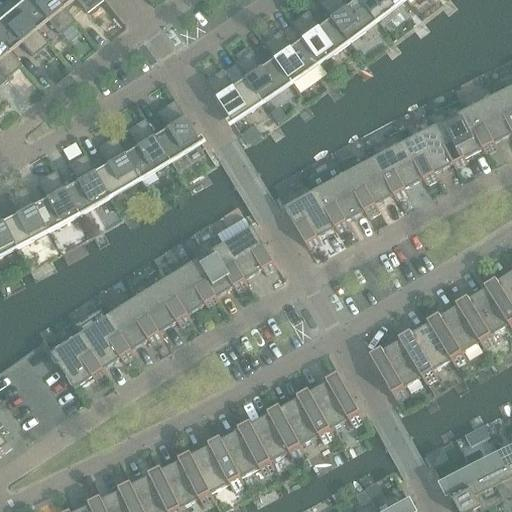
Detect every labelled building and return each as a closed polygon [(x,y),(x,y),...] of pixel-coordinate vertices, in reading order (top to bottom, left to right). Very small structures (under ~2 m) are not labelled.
[(50,46),(38,32),(19,9),(12,0),(10,0),(0,8),(0,18),(3,22),(0,24),(0,40),(11,54),(22,45),(33,59),(50,46)] [(65,10),(57,0),(29,0),(19,9),(38,32),(49,23),(60,37),(77,24),(65,10)] [(104,3),(101,0),(57,0),(65,10),(76,1),(87,16),(104,3)] [(377,24),(365,9),(359,1),(348,9),(341,0),(326,0),(319,5),(332,22),(337,29),(349,45),(377,24)] [(405,3),(402,0),(358,0),(359,1),(365,9),(377,24),(405,3)] [(349,45),(337,29),(332,22),(320,30),(308,14),(292,26),(303,42),(309,50),(321,66),(349,45)] [(321,66),(309,50),(303,42),(292,50),(280,34),(263,45),(275,62),(280,70),(292,86),(321,66)] [(11,54),(0,40),(0,73),(7,82),(23,68),(11,54)] [(364,58),(359,50),(355,53),(360,60),(364,58)] [(292,86),(280,70),(275,62),(263,70),(252,53),(235,65),(246,81),(252,90),(263,106),(292,86)] [(263,106),(252,90),(246,81),(234,89),(223,72),(206,84),(233,126),(263,106)] [(511,89),(494,98),(511,135),(511,89)] [(511,137),(511,135),(494,98),(464,113),(483,152),(486,158),(498,152),(495,146),(511,137)] [(202,146),(175,103),(158,115),(168,132),(156,139),(161,147),(172,164),(202,146)] [(483,152),(464,113),(433,129),(453,167),(456,174),(468,167),(465,161),(483,152)] [(172,164),(161,147),(156,139),(146,122),(128,133),(139,150),(127,157),(131,165),(142,182),(172,164)] [(453,167),(433,129),(403,145),(423,183),(427,189),(439,183),(435,176),(453,167)] [(142,182),(131,165),(127,157),(116,139),(98,150),(109,167),(97,174),(101,183),(111,200),(142,182)] [(423,183),(403,145),(374,160),(394,199),(397,205),(409,198),(406,192),(423,183)] [(101,183),(97,174),(86,157),(68,167),(79,185),(66,191),(71,200),(81,217),(111,200),(101,183)] [(394,199),(374,160),(344,176),(365,215),(368,221),(380,214),(376,208),(394,199)] [(81,217),(71,200),(66,191),(56,174),(38,184),(48,201),(36,208),(40,217),(50,234),(81,217)] [(365,215),(344,176),(325,187),(314,193),(335,231),(339,237),(350,231),(347,224),(365,215)] [(40,217),(36,208),(26,190),(8,200),(18,218),(5,224),(9,233),(18,251),(50,234),(40,217)] [(335,231),(314,193),(284,210),(310,254),(321,247),(318,241),(335,231)] [(0,259),(18,251),(9,233),(5,224),(0,214),(0,259)] [(278,272),(264,249),(253,228),(223,246),(246,283),(263,273),(266,279),(278,272)] [(249,289),(246,283),(223,246),(194,264),(217,300),(234,290),(238,296),(249,289)] [(217,300),(194,264),(165,282),(188,318),(206,307),(209,314),(221,306),(217,300)] [(511,274),(486,291),(509,328),(511,333),(511,274)] [(192,324),(188,318),(165,282),(136,300),(160,336),(177,325),(181,331),(192,324)] [(509,328),(486,291),(457,309),(480,345),(485,354),(497,347),(492,338),(509,328)] [(160,336),(136,300),(108,318),(132,354),(149,343),(153,349),(164,342),(160,336)] [(480,345),(457,309),(429,326),(451,363),(456,371),(468,364),(463,356),(480,345)] [(132,354),(108,318),(80,336),(104,372),(121,361),(125,367),(136,360),(132,354)] [(451,363),(429,326),(400,343),(422,380),(427,389),(439,382),(434,373),(451,363)] [(104,372),(80,336),(51,356),(75,392),(93,380),(97,386),(108,378),(104,372)] [(422,380),(400,343),(371,360),(397,406),(409,399),(405,391),(422,380)] [(365,424),(339,378),(310,394),(331,432),(349,423),(353,431),(365,424)] [(331,432),(310,394),(298,401),(281,410),(301,449),(319,439),(324,447),(336,441),(331,432)] [(301,449),(281,410),(269,417),(251,426),(272,465),(289,455),(294,464),(306,457),(301,449)] [(272,465),(251,426),(221,442),(241,481),(259,471),(264,480),(276,473),(272,465)] [(0,459),(12,451),(0,434),(0,459)] [(471,449),(465,438),(457,443),(462,454),(471,449)] [(246,489),(241,481),(221,442),(210,448),(192,457),(212,496),(229,487),(234,495),(246,489)] [(511,450),(498,457),(511,484),(511,450)] [(212,496),(192,457),(162,472),(181,511),(199,502),(204,511),(216,505),(212,496)] [(511,499),(511,484),(498,457),(470,472),(490,510),(503,504),(501,499),(507,496),(509,500),(511,499)] [(305,466),(303,460),(296,463),(298,469),(305,466)] [(181,511),(162,472),(132,487),(144,511),(181,511)] [(486,511),(490,510),(470,472),(441,486),(451,505),(454,504),(457,511),(475,511),(479,510),(480,511),(486,511)] [(144,511),(132,487),(102,502),(106,511),(144,511)] [(106,511),(102,502),(79,511),(106,511)]
